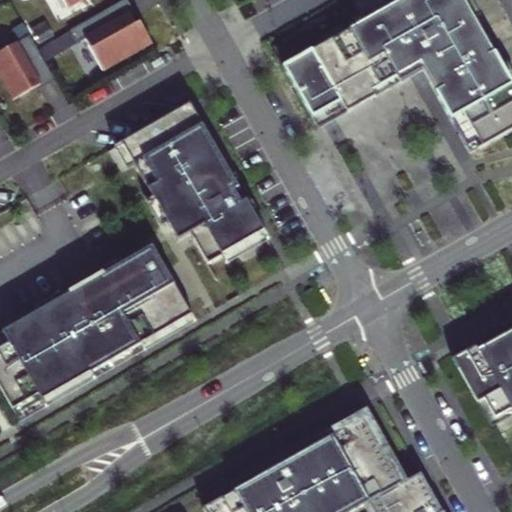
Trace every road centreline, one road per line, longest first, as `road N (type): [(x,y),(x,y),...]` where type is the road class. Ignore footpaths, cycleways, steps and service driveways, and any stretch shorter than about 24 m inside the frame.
road 1 (residential): [(223,45),(367,308)]
road 2 (residential): [(0,172),(223,45)]
road 3 (residential): [(367,308),(482,511)]
road 4 (secondary): [(367,308),(171,421)]
road 5 (secondary): [(171,421),(105,443),(0,502)]
road 6 (secondary): [(511,225),(367,308)]
road 7 (secondary): [(56,511),(171,421)]
